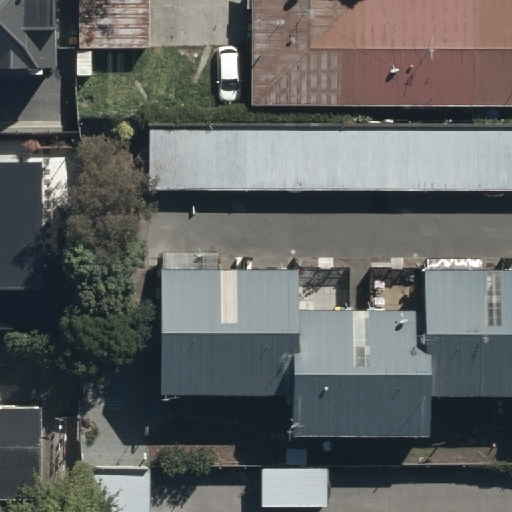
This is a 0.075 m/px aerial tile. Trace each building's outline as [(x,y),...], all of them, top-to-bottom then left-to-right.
[(0,0),(0,83),(53,83),(52,0),(0,0)] [(83,0),(83,50),(150,51),(150,0),(83,0)] [(511,0),(250,0),(250,114),(511,114),(511,0)] [(511,131),(149,132),(149,194),(511,193),(511,131)] [(0,331),(46,331),(47,183),(0,182),(0,331)] [(159,277),(159,399),(288,400),(288,277),(159,277)] [(511,278),(427,278),(426,400),(511,400),(511,278)] [(292,320),(292,442),(421,442),(421,320),(292,320)] [(0,406),(0,506),(37,506),(37,407),(0,406)] [(261,473),(261,511),(329,511),(329,473),(261,473)] [(147,511),(147,477),(84,477),(83,511),(147,511)]
